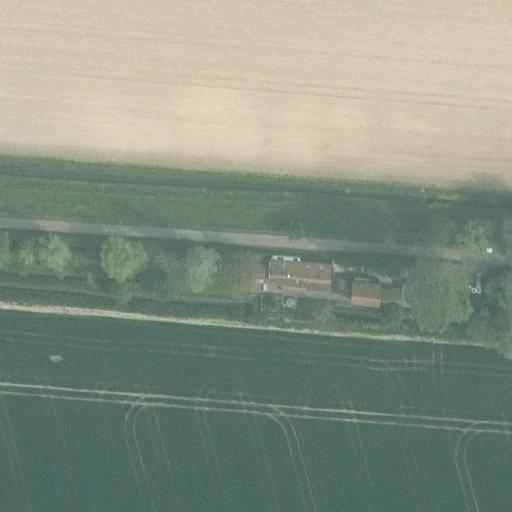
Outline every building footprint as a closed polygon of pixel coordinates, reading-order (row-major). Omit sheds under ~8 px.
[(511,226),(482,223),(482,237),(511,238),(511,226)] [(281,278),(281,287),(300,289),(300,288),(328,290),(331,262),(270,257),(268,277),(281,278)] [(236,295),(253,296),(255,274),(238,273),(236,295)] [(379,282),(351,280),(349,301),(378,302),(379,282)] [(428,285),(399,283),(399,288),(381,288),(381,302),(398,302),(398,304),(426,306),(428,285)]
